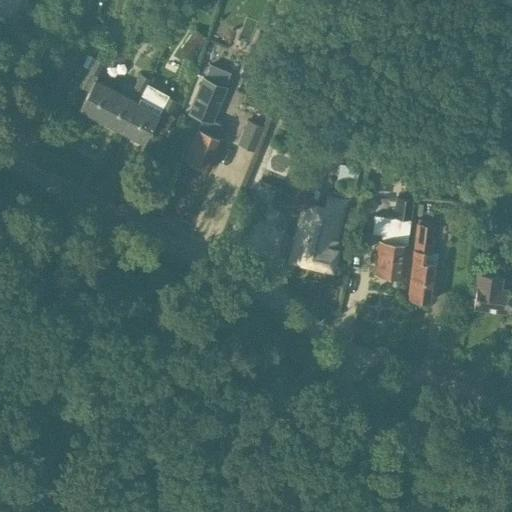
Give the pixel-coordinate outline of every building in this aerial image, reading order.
[(196,28),(182,47),(194,55),(207,36),(196,28)] [(94,57),(79,87),(88,91),(94,79),(103,62),(94,57)] [(141,72),(134,86),(144,91),(148,83),(152,77),(141,72)] [(202,118),(184,159),(208,169),(221,139),(218,137),(223,124),(213,120),(227,85),(202,75),(187,112),(202,118)] [(116,91),(94,79),(88,91),(80,107),(102,119),(116,91)] [(123,130),(143,141),(168,93),(148,83),(144,91),(138,102),(123,130)] [(116,91),(102,119),(123,130),(138,102),(116,91)] [(161,109),(169,113),(176,99),(168,95),(161,109)] [(247,118),(237,144),(254,151),(265,125),(247,118)] [(359,166),(339,163),(336,179),(356,182),(359,166)] [(381,234),(381,239),(378,239),(374,273),(403,276),(407,242),(410,218),(413,198),(395,196),(393,216),(373,214),(371,233),(381,234)] [(336,249),(346,201),(326,197),(323,212),(300,207),(289,264),(335,273),(337,249),(336,249)] [(413,248),(412,261),(408,297),(432,300),(437,264),(431,264),(431,251),(434,225),(416,223),(413,248)] [(477,271),(476,284),(473,305),(506,310),(509,289),(500,288),(502,274),(477,271)]
